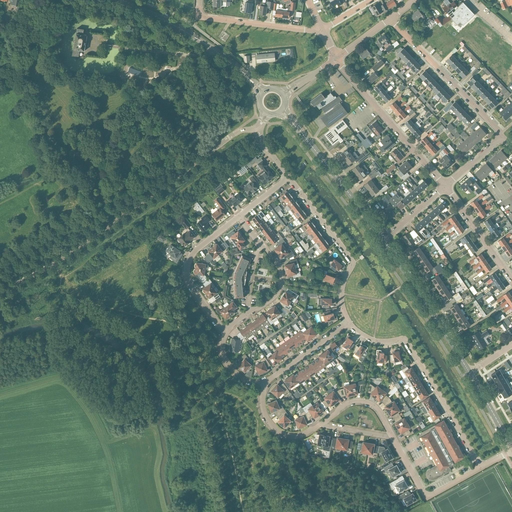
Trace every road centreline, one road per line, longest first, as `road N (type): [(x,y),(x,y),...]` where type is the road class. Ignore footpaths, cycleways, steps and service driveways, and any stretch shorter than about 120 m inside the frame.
road 1 (tertiary): [(0,291),(57,262),(240,130),(257,128)]
road 2 (residential): [(480,467),(404,338),(373,340),(348,323)]
road 3 (tertiary): [(263,93),(180,25),(108,0)]
road 4 (residential): [(348,323),(342,294),(353,263),(289,179)]
road 5 (residential): [(443,187),(336,59)]
road 6 (residential): [(501,136),(389,18)]
road 7 (tertiary): [(383,236),(280,111)]
road 8 (tertiary): [(469,372),(383,236)]
road 9 (residential): [(225,333),(187,263),(240,218)]
road 10 (residential): [(322,29),(197,16),(198,0)]
road 11 (residential): [(480,467),(426,497),(393,436)]
